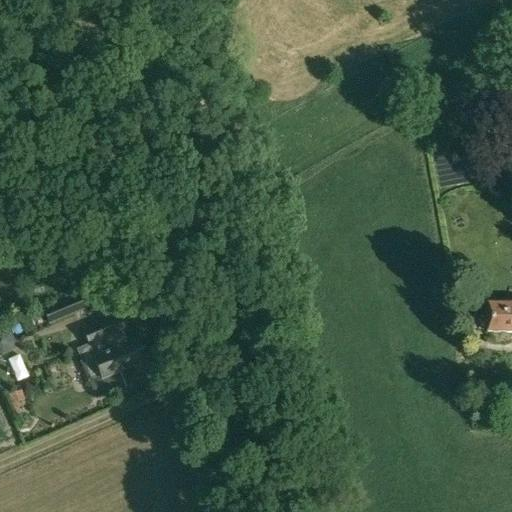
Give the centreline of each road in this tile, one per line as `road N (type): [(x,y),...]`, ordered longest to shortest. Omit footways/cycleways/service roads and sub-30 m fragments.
road 1 (track): [(239,511),(155,146)]
road 2 (track): [(116,0),(155,146)]
